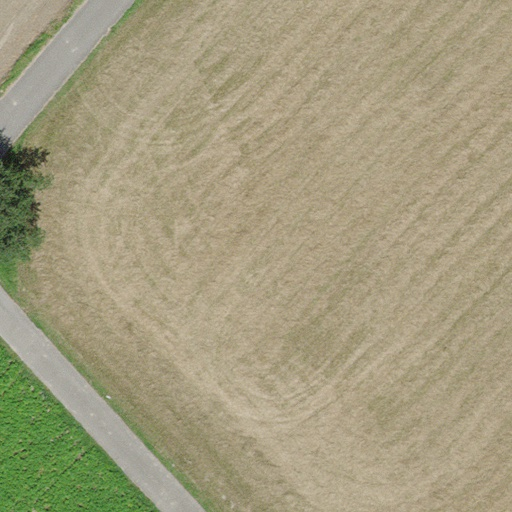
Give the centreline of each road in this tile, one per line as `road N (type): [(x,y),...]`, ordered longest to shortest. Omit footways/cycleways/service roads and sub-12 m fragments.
road 1 (track): [(0,308),(183,511)]
road 2 (track): [(112,0),(0,132)]
